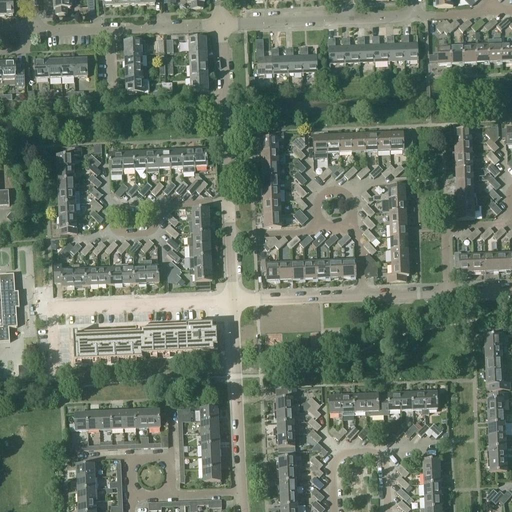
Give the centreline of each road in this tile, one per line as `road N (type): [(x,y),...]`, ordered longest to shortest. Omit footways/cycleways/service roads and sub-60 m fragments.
road 1 (residential): [(54,375),(49,307),(231,300)]
road 2 (residential): [(414,0),(414,16),(220,24)]
road 3 (residential): [(239,492),(231,300)]
road 4 (residential): [(34,32),(220,24)]
road 5 (residential): [(228,202),(220,24)]
road 6 (residential): [(231,300),(362,294)]
road 7 (residential): [(449,290),(448,227),(510,223)]
road 8 (residential): [(314,230),(313,199),(325,182),(354,189),(358,228)]
